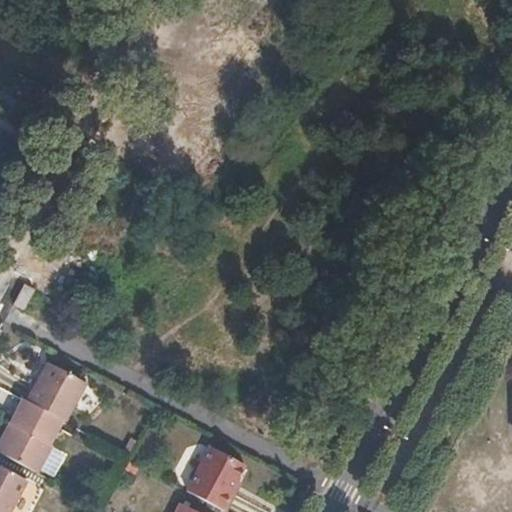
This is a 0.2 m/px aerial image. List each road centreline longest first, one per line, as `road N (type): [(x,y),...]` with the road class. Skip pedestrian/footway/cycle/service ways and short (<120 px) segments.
road 1 (residential): [(511,181),(335,511)]
road 2 (unknown): [(0,262),(148,0)]
